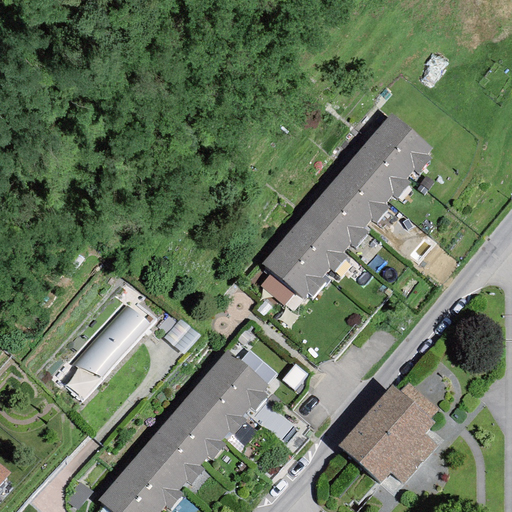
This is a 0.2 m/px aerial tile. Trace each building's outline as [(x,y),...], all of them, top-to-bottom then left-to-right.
[(391,122),(266,268),(307,303),(433,157),(391,122)] [(144,327),(125,311),(79,364),(98,381),(144,327)] [(227,360),(102,505),(109,511),(169,511),(270,396),(227,360)] [(392,385),(337,445),(380,485),(390,474),(401,484),(437,446),(423,434),(433,423),(429,418),(437,409),(408,383),(400,392),(392,385)] [(0,483),(9,474),(0,466),(0,483)]
